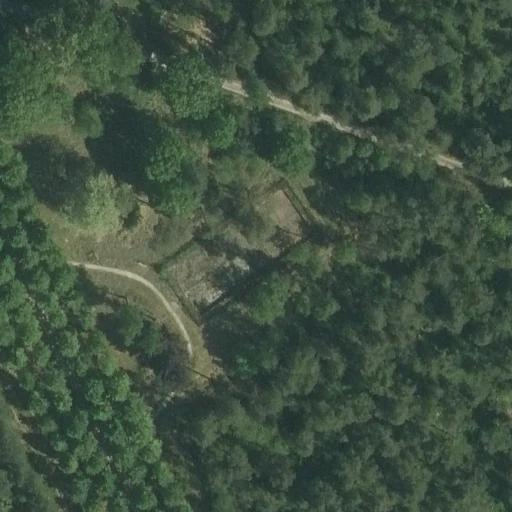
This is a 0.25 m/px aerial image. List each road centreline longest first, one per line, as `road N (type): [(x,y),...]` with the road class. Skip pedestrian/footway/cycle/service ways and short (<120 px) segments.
road 1 (track): [(8,0),(511,184)]
road 2 (track): [(0,249),(130,511)]
